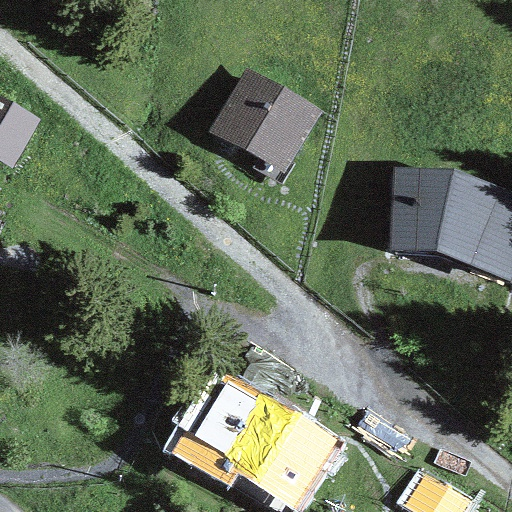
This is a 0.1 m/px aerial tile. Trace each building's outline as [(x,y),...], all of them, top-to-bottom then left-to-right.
[(313,119),(250,82),(219,134),(282,171),(313,119)] [(26,123),(0,109),(0,162),(5,165),(26,123)] [(511,204),(454,182),(401,180),(398,257),(438,256),(509,284),(511,278),(511,204)] [(322,446),(219,389),(185,450),(287,508),(322,446)] [(453,511),(456,506),(422,487),(408,511),(453,511)]
